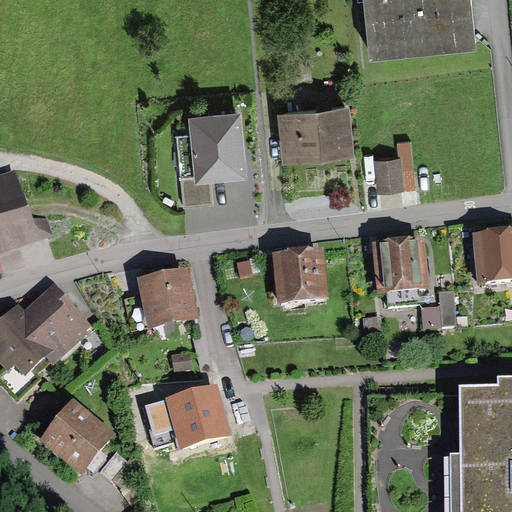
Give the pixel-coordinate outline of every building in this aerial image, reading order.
[(477,40),(472,0),(364,0),(370,53),(477,40)] [(191,130),(177,132),(184,205),(215,202),(213,177),(248,173),(242,105),(189,110),(191,130)] [(354,162),(350,105),(277,111),(282,168),(354,162)] [(397,142),(398,156),(374,158),(378,192),(416,188),(411,140),(397,142)] [(0,264),(46,250),(22,175),(0,181),(0,264)] [(511,290),(511,239),(465,244),(470,294),(511,290)] [(422,300),(419,248),(373,250),(376,300),(386,300),(386,311),(416,310),(416,300),(422,300)] [(322,307),(319,258),(267,261),(270,311),(322,307)] [(192,327),(184,279),(132,287),(140,335),(192,327)] [(92,336),(53,294),(25,320),(16,311),(0,325),(0,388),(6,395),(35,367),(46,378),(92,336)] [(455,335),(453,299),(432,300),(433,316),(411,317),(412,337),(455,335)] [(511,511),(511,384),(496,385),(496,393),(457,394),(459,511),(511,511)] [(227,444),(213,392),(157,406),(171,459),(227,444)] [(81,475),(116,433),(73,398),(38,440),(81,475)] [(124,489),(140,466),(117,450),(101,473),(124,489)]
